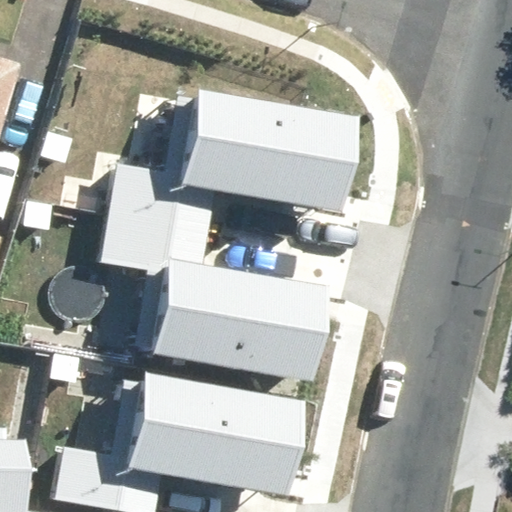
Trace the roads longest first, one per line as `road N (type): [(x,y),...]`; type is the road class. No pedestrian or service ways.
road 1 (residential): [(397,511),(456,245),(511,65)]
road 2 (residential): [(511,36),(395,0)]
